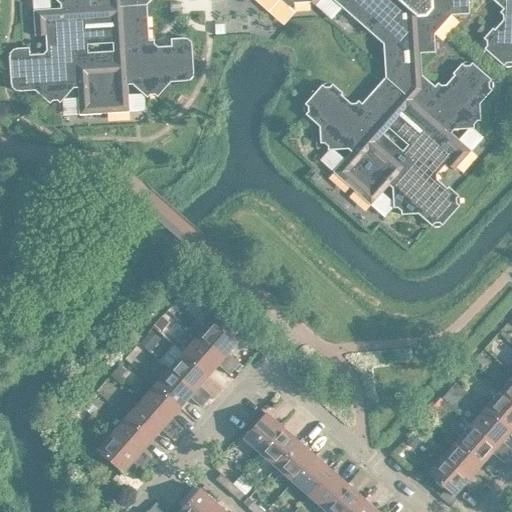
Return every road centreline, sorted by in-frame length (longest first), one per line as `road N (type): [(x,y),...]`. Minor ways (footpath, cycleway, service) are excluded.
road 1 (residential): [(260,374),(427,511)]
road 2 (residential): [(260,374),(134,511)]
